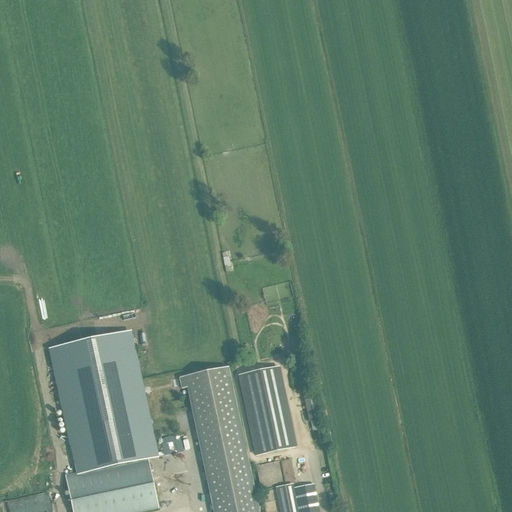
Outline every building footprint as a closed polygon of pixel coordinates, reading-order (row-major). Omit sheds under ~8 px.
[(132,332),(54,349),(81,474),(147,460),(147,459),(159,457),(132,332)] [(226,385),(225,380),(231,379),(228,368),(179,379),(182,390),(187,388),(188,393),(226,385)] [(258,511),(241,429),(231,379),(225,380),(226,385),(188,393),(213,511),(258,511)] [(142,511),(158,509),(147,459),(147,460),(81,474),(65,477),(72,511),(142,511)] [(318,511),(314,485),(294,489),(298,511),(318,511)] [(293,511),(290,491),(275,494),(278,511),(293,511)]
